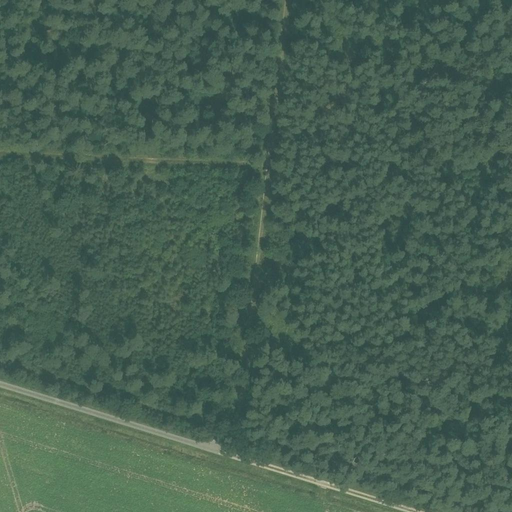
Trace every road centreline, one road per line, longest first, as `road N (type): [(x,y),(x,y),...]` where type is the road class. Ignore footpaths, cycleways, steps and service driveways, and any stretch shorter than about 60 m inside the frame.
road 1 (track): [(207,448),(226,434),(241,399),(286,0)]
road 2 (unclassified): [(0,385),(415,511)]
